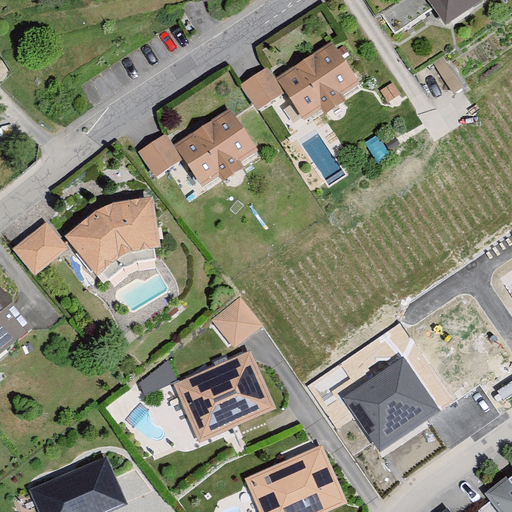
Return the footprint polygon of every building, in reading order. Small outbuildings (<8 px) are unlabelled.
[(428,11),(421,0),(390,0),(376,9),(391,34),(428,11)] [(440,28),(482,0),(421,0),(428,11),(440,28)] [(320,117),(339,105),(336,100),(354,89),(329,47),(272,80),(297,122),(317,111),(320,117)] [(464,87),(447,57),(432,65),(449,95),(464,87)] [(263,71),(237,87),(252,113),(279,97),(263,71)] [(390,84),(376,91),(383,104),(397,97),(390,84)] [(219,182),(238,171),(234,165),(253,155),(227,112),(171,146),(196,188),(215,177),(219,182)] [(162,137),(135,152),(151,179),(177,163),(162,137)] [(66,241),(93,274),(120,252),(155,248),(150,203),(105,208),(66,241)] [(46,234),(15,256),(31,278),(61,255),(46,234)] [(0,296),(0,356),(30,333),(0,296)] [(260,326),(238,299),(210,321),(232,348),(260,326)] [(249,355),(174,386),(197,442),(272,411),(249,355)] [(405,355),(342,396),(378,453),(442,413),(405,355)] [(170,365),(139,378),(145,393),(177,380),(170,365)] [(319,450),(244,481),(256,511),(327,511),(342,506),(319,450)] [(106,461),(33,492),(41,511),(108,511),(125,505),(106,461)] [(511,511),(511,479),(491,496),(494,500),(479,511),(511,511)]
